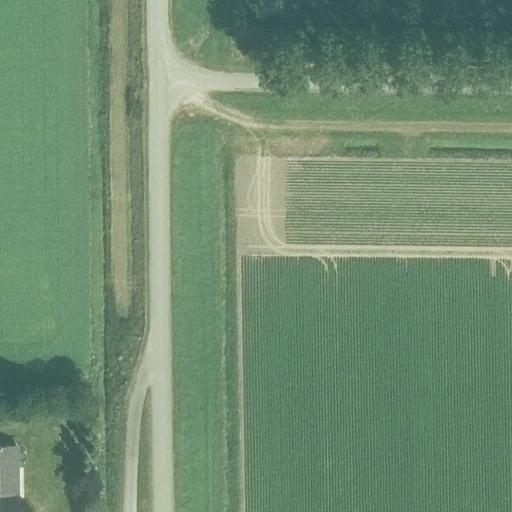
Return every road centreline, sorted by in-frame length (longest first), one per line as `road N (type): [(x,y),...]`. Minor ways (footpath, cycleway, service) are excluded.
road 1 (unclassified): [(162,511),(156,79)]
road 2 (unclassified): [(511,83),(156,79)]
